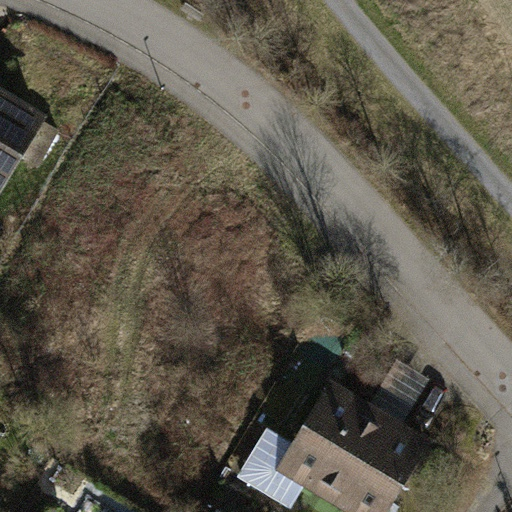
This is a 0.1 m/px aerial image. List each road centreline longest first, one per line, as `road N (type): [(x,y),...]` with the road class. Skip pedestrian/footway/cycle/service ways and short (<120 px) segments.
road 1 (residential): [(511,386),(254,95),(87,0)]
road 2 (track): [(511,190),(354,0)]
